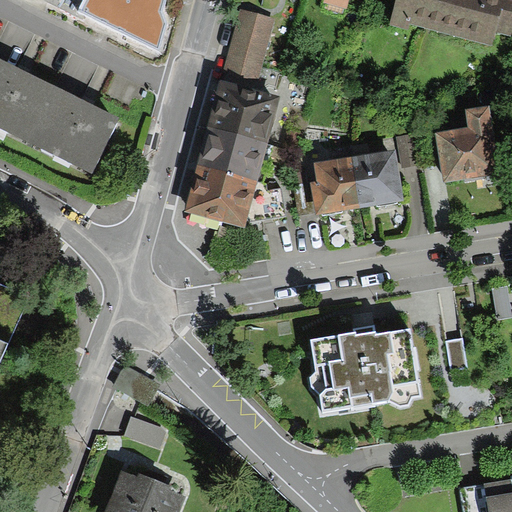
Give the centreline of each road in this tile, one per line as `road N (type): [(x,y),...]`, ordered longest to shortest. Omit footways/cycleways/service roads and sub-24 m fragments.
road 1 (residential): [(124,294),(191,300),(511,245)]
road 2 (residential): [(311,485),(124,294)]
road 3 (residential): [(38,511),(124,294)]
road 4 (residential): [(311,485),(357,459),(511,433)]
road 5 (residential): [(0,3),(141,72),(186,84)]
road 6 (residential): [(186,84),(132,259)]
